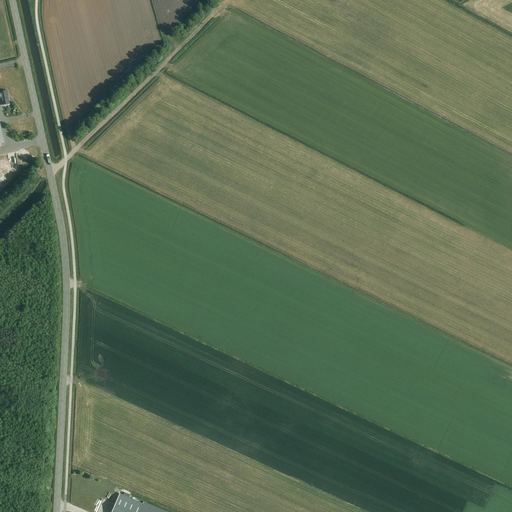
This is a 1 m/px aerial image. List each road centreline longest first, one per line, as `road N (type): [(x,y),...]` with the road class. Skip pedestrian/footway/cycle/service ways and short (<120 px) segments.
road 1 (primary): [(56,511),(62,236),(12,0)]
road 2 (track): [(65,160),(226,0)]
